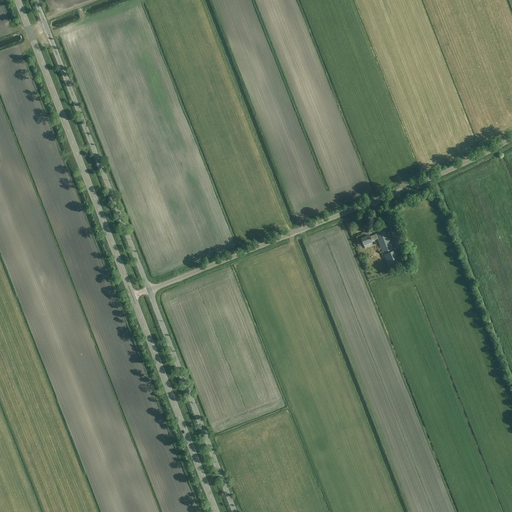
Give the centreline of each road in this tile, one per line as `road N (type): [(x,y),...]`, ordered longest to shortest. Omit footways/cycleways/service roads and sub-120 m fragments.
road 1 (unclassified): [(148,290),(511,139)]
road 2 (tertiary): [(132,296),(17,0)]
road 3 (unclassified): [(148,290),(35,0)]
road 4 (unclassified): [(234,511),(148,290)]
road 5 (tertiary): [(216,511),(132,296)]
